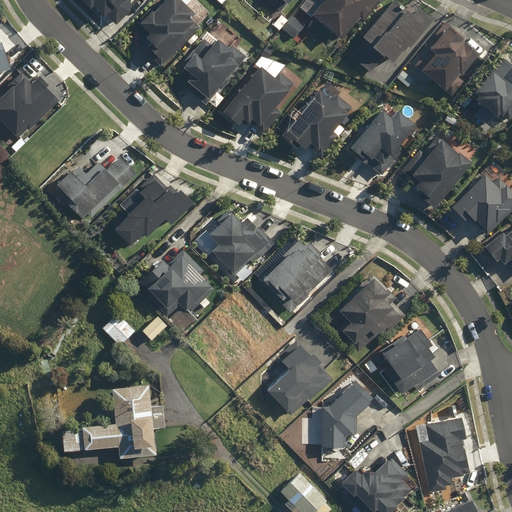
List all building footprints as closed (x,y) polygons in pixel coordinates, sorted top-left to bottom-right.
[(85,0),(92,6),(94,4),(105,15),(107,13),(117,23),(135,6),(129,0),(85,0)] [(145,48),(162,65),(201,27),(195,20),(191,16),(196,12),(183,0),(166,0),(154,11),(151,8),(137,22),(145,31),(148,28),(151,31),(147,35),(152,41),(145,48)] [(268,0),(281,10),(290,0),(268,0)] [(323,0),(313,12),(341,35),(368,3),(373,7),(378,0),(323,0)] [(386,52),(395,59),(404,47),(406,48),(410,43),(412,44),(434,17),(420,5),(416,10),(410,5),(408,7),(400,0),(394,0),(365,35),(366,36),(352,54),(372,70),(386,52)] [(282,28),(289,19),(282,13),(272,24),(279,31),(282,28)] [(302,26),(291,17),(289,19),(282,28),(292,37),(302,26)] [(417,63),(447,88),(461,70),(463,71),(479,51),(465,40),(465,41),(462,39),(464,37),(446,22),(431,40),(434,43),(417,63)] [(185,85),(207,103),(220,88),(221,88),(230,78),(228,76),(237,66),(238,67),(246,56),(233,44),(231,46),(219,37),(213,45),(204,38),(194,50),(181,65),(185,68),(181,73),(189,79),(185,85)] [(0,72),(10,68),(1,43),(0,43),(0,72)] [(276,50),(267,44),(259,55),(268,61),(276,50)] [(500,109),(503,111),(511,100),(511,64),(503,57),(489,75),(488,74),(476,89),(480,93),(477,96),(498,112),(500,109)] [(254,116),(262,123),(291,88),(290,87),(294,82),(280,71),(276,76),(262,64),(225,109),(240,122),(245,116),(250,120),(254,116)] [(403,69),(396,76),(407,86),(414,79),(403,69)] [(0,98),(0,115),(18,134),(50,102),(53,105),(60,98),(57,95),(58,94),(47,84),(49,83),(40,74),(32,82),(22,72),(8,85),(11,88),(0,98)] [(319,87),(282,132),(297,144),(301,140),(306,145),(308,142),(322,154),(338,134),(332,129),(347,110),(346,110),(350,105),(338,94),(334,99),(319,87)] [(383,108),(352,144),(368,158),(366,160),(382,173),(400,151),(395,147),(415,122),(398,108),(392,115),(383,108)] [(419,191),(435,204),(472,159),(459,149),(458,150),(442,137),(441,138),(437,135),(423,152),(419,149),(402,169),(417,181),(416,183),(422,187),(419,191)] [(66,198),(84,217),(119,183),(122,186),(137,172),(122,156),(108,169),(100,160),(86,173),(79,166),(74,171),(72,170),(59,183),(70,194),(66,198)] [(469,214),(488,233),(511,208),(511,186),(506,181),(505,182),(499,176),(494,181),(484,172),(453,203),(466,217),(469,214)] [(116,227),(131,243),(145,230),(148,234),(168,216),(173,221),(192,203),(191,202),(194,200),(182,187),(178,191),(171,184),(167,187),(154,174),(137,190),(144,198),(128,213),(130,214),(116,227)] [(213,247),(234,269),(255,249),(256,250),(265,242),(269,246),(274,241),(259,225),(255,228),(252,225),(256,221),(248,212),(241,219),(230,208),(216,221),(218,223),(210,230),(220,240),(213,247)] [(507,257),(511,263),(511,227),(506,233),(503,229),(486,243),(497,256),(500,254),(505,260),(507,257)] [(299,238),(259,277),(290,310),(332,269),(318,254),(321,251),(309,240),(305,244),(299,238)] [(200,274),(204,271),(183,249),(168,264),(163,259),(140,281),(147,289),(143,292),(167,317),(180,304),(186,311),(188,310),(190,312),(215,289),(200,274)] [(338,328),(358,350),(390,320),(393,324),(405,313),(392,299),(396,294),(373,272),(334,309),(345,321),(338,328)] [(103,328),(120,346),(135,331),(118,313),(103,328)] [(143,332),(151,341),(166,325),(157,316),(143,332)] [(384,367),(402,391),(417,380),(421,386),(440,373),(436,368),(438,367),(429,356),(434,352),(427,343),(431,340),(420,325),(408,333),(407,332),(406,333),(405,332),(381,349),(390,362),(384,367)] [(290,370),(267,392),(290,417),(332,379),(319,365),(322,362),(313,354),(312,355),(297,339),(278,357),(290,370)] [(105,366),(107,372),(117,368),(115,363),(105,366)] [(373,399),(355,380),(329,405),(322,405),(321,447),(345,447),(346,435),(357,435),(357,416),(371,404),(369,402),(373,399)] [(119,447),(120,458),(157,455),(156,445),(154,445),(152,429),(165,428),(163,406),(151,406),(149,386),(113,389),(115,411),(110,412),(112,425),(83,428),(83,430),(62,433),(64,452),(119,447)] [(448,486),(447,482),(453,480),(451,475),(464,472),(462,464),(469,462),(463,436),(466,435),(461,413),(430,420),(430,421),(414,425),(430,490),(448,486)] [(390,455),(379,466),(361,467),(361,472),(353,464),(339,479),(355,493),(350,498),(365,511),(367,511),(372,508),(374,509),(377,506),(382,511),(383,511),(408,486),(400,478),(406,471),(390,455)] [(329,511),(332,509),(325,502),(327,500),(300,473),(281,492),(289,501),(286,504),(293,511),(329,511)] [(480,511),(472,495),(437,511),(480,511)]
